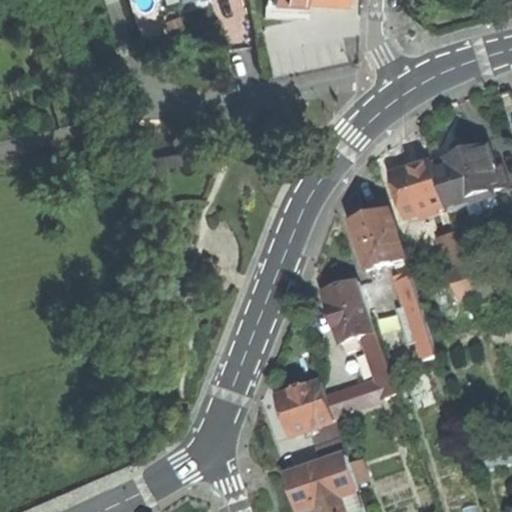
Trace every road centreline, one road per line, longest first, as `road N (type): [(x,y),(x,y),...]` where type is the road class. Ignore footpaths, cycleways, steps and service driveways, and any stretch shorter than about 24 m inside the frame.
road 1 (tertiary): [(406,93),(353,136),(306,201),(206,454)]
road 2 (residential): [(406,93),(355,77),(189,109)]
road 3 (tertiary): [(206,454),(100,511)]
